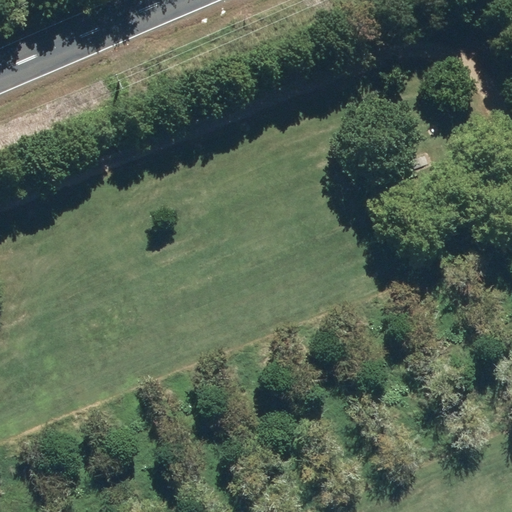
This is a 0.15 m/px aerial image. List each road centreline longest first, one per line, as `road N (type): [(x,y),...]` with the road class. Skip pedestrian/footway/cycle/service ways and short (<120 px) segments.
road 1 (track): [(511,112),(452,59),(426,55),(0,223)]
road 2 (secondary): [(166,0),(0,71)]
